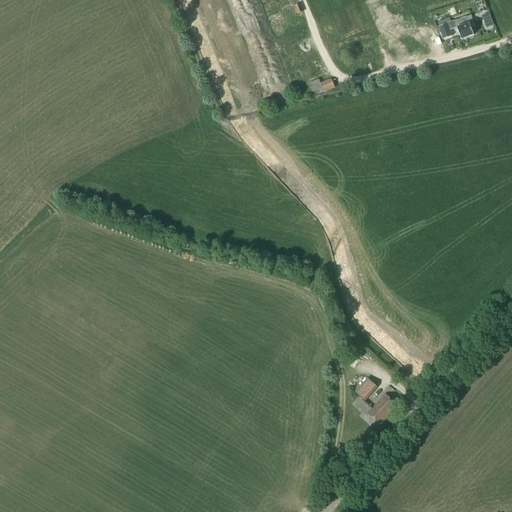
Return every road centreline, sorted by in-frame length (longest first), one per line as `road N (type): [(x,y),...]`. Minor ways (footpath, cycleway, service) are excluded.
road 1 (residential): [(437,388),(359,312),(322,215),(238,124),(184,0)]
road 2 (unclassified): [(299,0),(331,70),(348,82),(511,42)]
road 3 (unclassified): [(329,511),(437,388)]
